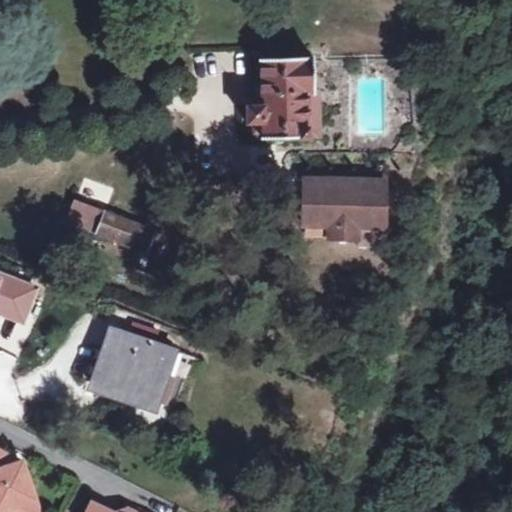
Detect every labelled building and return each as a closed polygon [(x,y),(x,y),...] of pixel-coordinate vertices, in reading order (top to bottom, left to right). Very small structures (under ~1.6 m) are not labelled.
[(266,141),(312,139),(310,95),(316,95),(314,60),(262,62),(264,108),(250,109),(250,127),(255,127),(255,137),(265,137),(266,141)] [(310,95),(312,139),(323,139),(321,95),(316,95),(310,95)] [(385,222),(386,175),(304,174),(303,221),(330,221),(330,235),(358,235),(358,222),(385,222)] [(148,255),(156,233),(78,203),(70,225),(148,255)] [(0,309),(25,319),(37,289),(0,275),(0,309)] [(167,359),(169,348),(113,330),(96,384),(114,391),(115,386),(170,403),(182,365),(167,359)] [(0,451),(0,511),(41,511),(23,463),(11,457),(9,462),(1,458),(3,453),(0,451)]
